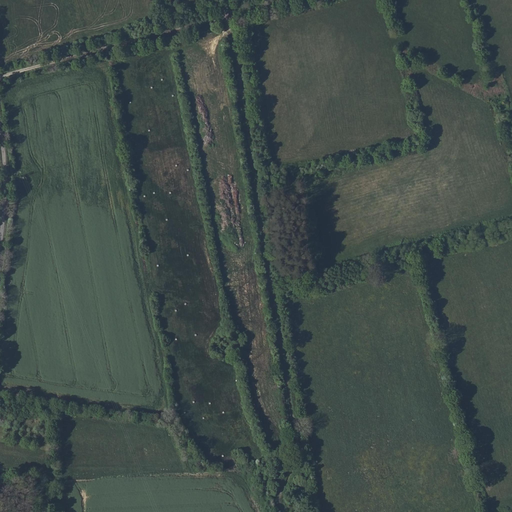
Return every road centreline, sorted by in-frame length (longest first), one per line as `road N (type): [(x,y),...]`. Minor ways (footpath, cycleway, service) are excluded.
road 1 (unclassified): [(0,74),(278,0)]
road 2 (unclassified): [(0,255),(0,114)]
